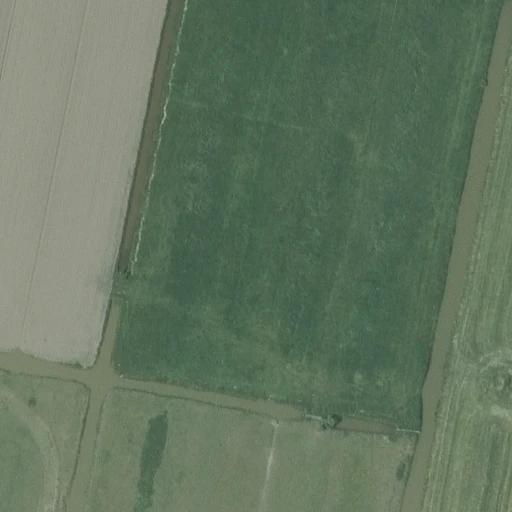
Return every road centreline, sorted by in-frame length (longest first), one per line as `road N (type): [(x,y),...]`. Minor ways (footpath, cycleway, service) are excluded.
road 1 (track): [(309,511),(323,343),(364,153)]
road 2 (track): [(323,343),(0,258)]
